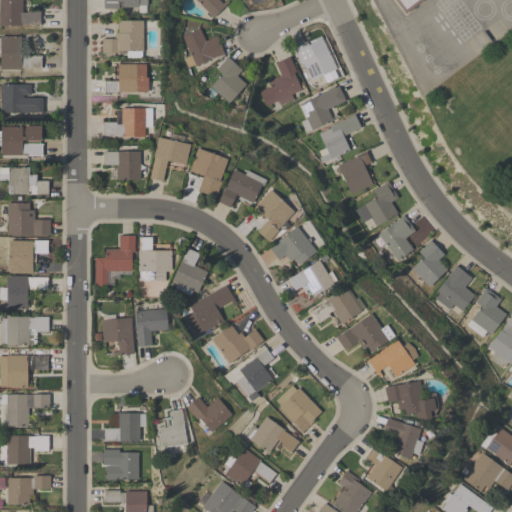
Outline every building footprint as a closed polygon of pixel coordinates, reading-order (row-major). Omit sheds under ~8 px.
[(0,0),(22,0),(22,13),(27,13),(27,11),(41,11),(41,13),(40,13),(40,23),(41,23),(41,24),(22,25),(0,25),(0,0)] [(147,0),(147,5),(145,5),(145,11),(138,11),(138,7),(119,7),(119,9),(103,9),(103,0),(147,0)] [(218,0),(222,4),(226,0),(229,2),(213,18),(196,0),(218,0)] [(421,0),(405,13),(394,0),(421,0)] [(143,51),(119,51),(119,53),(102,53),(102,39),(114,39),(114,33),(118,33),(118,21),(143,20),(143,51)] [(182,37),(199,29),(205,41),(216,36),(224,54),(220,56),(220,55),(196,66),(195,65),(188,68),(184,58),(191,56),(182,37)] [(0,36),(21,36),(21,56),(42,56),(42,57),(41,57),(41,67),(42,67),(42,68),(21,68),(21,69),(0,69),(0,36)] [(311,80),(303,62),(302,63),(296,49),(297,49),(306,45),(305,44),(306,44),(312,57),(328,50),(336,69),(335,69),(339,78),(316,88),(312,80),(311,80)] [(217,93),(212,99),(205,92),(221,74),(216,69),(225,60),(224,59),(227,56),(242,70),(236,76),(246,84),(228,103),(217,93)] [(291,94),(293,99),(280,105),(278,101),(265,106),(259,91),(270,86),(268,81),(281,75),(275,63),(289,57),(296,71),(293,73),(301,90),(291,94)] [(119,92),(119,93),(104,93),(104,92),(105,92),(105,82),(104,82),(104,81),(118,81),(118,64),(139,64),(139,65),(146,65),(146,90),(139,90),(139,92),(119,92)] [(1,84),(31,84),(31,95),(23,95),(23,97),(42,97),(42,112),(1,112),(1,84)] [(338,86),(345,100),(327,109),(332,120),(311,130),(311,129),(305,132),(301,122),(306,119),(299,105),(338,86)] [(121,108),(144,108),(144,137),(121,137),(121,136),(103,136),(103,134),(103,124),(103,122),(116,122),(116,110),(121,110),(121,108)] [(321,163),(319,158),(321,156),(318,151),(325,148),(319,134),(330,128),(329,126),(354,114),(361,128),(343,136),(350,150),(321,163)] [(0,127),(22,127),(22,129),(25,129),(25,126),(41,126),(41,140),(39,140),(39,144),(42,144),(42,155),(27,155),(27,153),(22,153),(22,155),(0,155),(0,127)] [(185,165),(167,160),(162,181),(149,178),(154,158),(153,157),(158,137),(168,140),(169,133),(184,136),(182,143),(190,144),(185,165)] [(227,159),(219,181),(221,181),(215,197),(197,191),(203,175),(189,170),(197,148),(227,159)] [(139,180),(116,180),(116,165),(103,165),(103,151),(140,151),(139,180)] [(353,158),(352,158),(366,151),(367,152),(366,152),(370,161),(371,161),(371,162),(364,165),(372,184),(350,194),(337,165),(353,158)] [(0,180),(0,167),(28,167),(28,175),(36,175),(36,181),(48,181),(48,194),(8,194),(8,180),(0,180)] [(245,175),(247,170),(266,180),(263,185),(261,185),(252,203),(236,195),(230,207),(218,202),(234,169),(245,175)] [(370,217),(362,222),(354,210),(376,196),(373,191),(384,184),(384,183),(387,181),(398,197),(390,202),(397,213),(376,226),(370,217)] [(270,189),(294,211),(277,230),(278,230),(268,241),(257,231),(267,220),(254,207),(270,189)] [(7,215),(0,215),(0,203),(7,203),(29,203),(29,210),(34,210),(34,219),(49,219),(49,235),(7,235),(7,215)] [(384,243),(378,247),(374,241),(380,237),(378,234),(400,218),(399,217),(403,215),(414,231),(404,238),(412,249),(397,260),(384,243)] [(296,226),(316,251),(298,265),(294,259),(290,262),(285,255),(278,260),(268,247),(296,226)] [(107,285),(94,286),(94,257),(104,257),(104,249),(119,249),(119,235),(134,235),(134,252),(131,252),(131,275),(119,275),(119,278),(113,278),(113,285),(107,285)] [(171,271),(165,271),(165,279),(139,279),(139,271),(138,271),(138,250),(139,250),(139,237),(151,237),(151,251),(171,250),(171,271)] [(48,240),(48,242),(47,242),(47,251),(48,251),(48,253),(33,253),(33,240),(48,240)] [(447,269),(429,286),(419,276),(414,281),(406,273),(423,257),(418,252),(427,244),(426,243),(430,240),(443,254),(438,260),(447,269)] [(8,273),(8,241),(32,241),(32,273),(8,273)] [(192,290),(190,295),(170,286),(187,248),(198,253),(193,265),(206,271),(197,293),(192,290)] [(313,295),(307,298),(300,287),(295,290),(288,279),(318,260),(327,273),(331,271),(336,280),(332,283),(333,284),(313,296),(313,295)] [(474,295),(461,311),(453,304),(448,310),(435,298),(439,293),(436,290),(447,277),(446,277),(456,265),(471,278),(464,287),(474,295)] [(27,276),(27,277),(48,277),(48,279),(47,279),(47,288),(48,288),(48,289),(27,289),(27,309),(6,309),(6,276),(27,276)] [(225,285),(236,304),(234,306),(231,301),(216,309),(223,320),(204,332),(203,330),(197,333),(187,316),(193,312),(189,306),(225,285)] [(345,288),(347,287),(354,299),(357,297),(364,307),(359,310),(360,312),(341,324),(332,311),(328,314),(329,316),(318,323),(311,312),(325,302),(325,301),(345,288)] [(506,314),(491,334),(479,326),(475,331),(467,325),(481,306),(475,302),(482,292),(481,292),(484,287),(501,299),(495,306),(506,314)] [(165,308),(167,329),(150,331),(151,345),(137,346),(136,341),(137,341),(134,311),(165,308)] [(102,314),(114,313),(115,319),(130,317),(133,354),(112,355),(112,352),(118,351),(117,341),(103,342),(101,320),(102,320),(102,314)] [(381,328),(386,324),(394,336),(370,352),(367,347),(363,349),(358,341),(345,350),(336,338),(370,313),(381,328)] [(511,361),(510,364),(507,361),(502,367),(490,358),(495,352),(487,347),(501,328),(502,329),(504,325),(511,313),(511,361)] [(35,343),(29,343),(29,345),(6,345),(6,343),(1,343),(1,318),(6,318),(6,316),(28,316),(28,317),(34,317),(48,317),(48,331),(35,331),(35,343)] [(211,339),(230,325),(237,334),(240,332),(244,337),(254,329),(263,340),(249,351),(248,349),(229,363),(211,339)] [(396,339),(401,347),(407,343),(414,348),(417,356),(411,360),(414,364),(395,377),(387,365),(378,371),(381,375),(378,377),(367,360),(396,339)] [(235,381),(243,375),(238,370),(254,358),(254,357),(266,348),(266,349),(272,357),(273,358),(262,366),(272,379),(256,391),(257,393),(250,399),(248,396),(247,397),(235,381)] [(28,355),(28,356),(48,356),(48,358),(47,358),(47,368),(48,368),(48,369),(27,369),(27,388),(20,388),(20,387),(6,387),(6,386),(0,386),(0,356),(6,356),(6,355),(28,355)] [(384,388),(419,380),(422,395),(434,392),(437,404),(436,404),(437,409),(433,416),(430,416),(431,418),(426,419),(416,418),(415,414),(404,416),(403,409),(398,410),(397,401),(387,402),(384,388)] [(321,412),(312,420),(313,421),(301,432),(291,422),(292,421),(278,407),(280,405),(275,400),(291,385),(296,390),(298,388),(321,412)] [(28,426),(6,426),(6,402),(1,402),(1,394),(49,394),(49,408),(28,408),(28,426)] [(230,416),(234,420),(215,436),(199,417),(196,419),(186,407),(198,397),(206,407),(217,398),(231,415),(230,416)] [(160,448),(157,428),(164,426),(162,418),(170,417),(169,411),(181,409),(187,444),(160,448)] [(139,441),(116,441),(116,440),(103,440),(103,439),(104,439),(104,429),(103,429),(103,428),(110,428),(110,414),(116,414),(116,413),(139,413),(139,414),(147,414),(147,426),(139,426),(139,441)] [(250,439),(246,436),(253,426),(256,429),(265,416),(284,430),(284,431),(299,441),(291,452),(280,445),(281,443),(277,440),(268,453),(249,440),(250,439)] [(416,440),(422,442),(418,455),(412,453),(410,459),(390,452),(396,435),(382,431),(387,417),(420,429),(416,440)] [(511,436),(511,460),(508,466),(505,463),(506,463),(486,448),(485,449),(479,445),(488,434),(492,438),(500,428),(511,436)] [(6,435),(28,435),(28,436),(33,436),(33,435),(48,436),(48,451),(33,450),(34,447),(29,447),(29,464),(6,464),(6,463),(0,463),(0,445),(6,445),(6,435)] [(229,468),(224,464),(230,455),(235,459),(243,448),(260,460),(259,462),(275,473),(268,483),(252,471),(241,487),(224,475),(229,468)] [(385,491),(366,478),(374,465),(364,458),(364,457),(365,457),(371,449),(370,449),(370,448),(382,456),(383,455),(401,467),(385,491)] [(138,480),(105,480),(105,466),(116,466),(116,465),(103,465),(103,449),(119,449),(119,453),(138,453),(138,480)] [(481,452),(511,475),(511,482),(506,490),(494,480),(488,488),(484,486),(480,491),(462,478),(481,452)] [(346,511),(332,502),(339,492),(337,490),(340,486),(337,483),(345,470),(358,479),(356,482),(370,492),(356,511),(346,511)] [(7,478),(32,478),(32,476),(50,476),(50,489),(32,489),(32,495),(28,495),(29,504),(7,505),(7,478)] [(202,506),(197,502),(204,492),(210,496),(221,481),(243,498),(245,494),(255,502),(253,505),(254,506),(249,511),(237,511),(233,509),(230,511),(208,511),(202,507),(202,506)] [(445,503),(443,501),(449,493),(451,495),(459,484),(492,508),(488,511),(476,511),(467,505),(465,508),(467,510),(465,511),(446,511),(441,508),(445,503)] [(125,511),(125,502),(104,502),(104,490),(119,490),(119,493),(125,493),(125,491),(146,491),(146,505),(152,505),(152,511),(125,511)] [(317,511),(324,503),(336,511),(317,511)]
